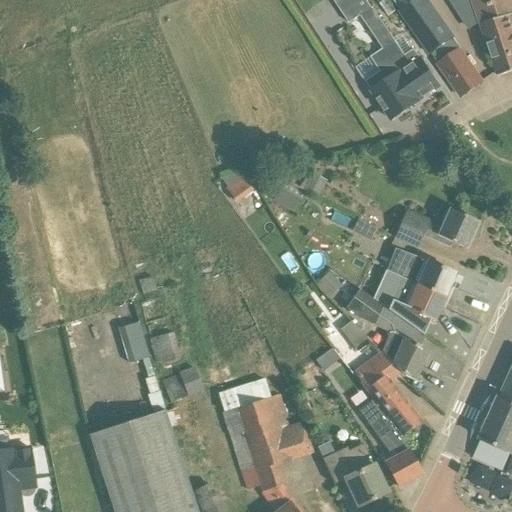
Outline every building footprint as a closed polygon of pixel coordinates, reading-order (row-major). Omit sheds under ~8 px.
[(372,9),(366,0),(333,0),(350,24),(372,9)] [(470,0),(452,0),(450,1),(469,30),(479,25),(479,24),(470,0)] [(511,0),(474,0),(498,73),(500,77),(511,73),(511,29),(508,18),(511,16),(511,0)] [(453,38),(443,45),(441,41),(429,49),(436,60),(462,98),(463,98),(484,83),(467,58),(453,38)] [(440,87),(415,50),(406,56),(396,41),(371,58),(381,73),(366,83),(392,121),(420,102),(419,101),(440,87)] [(318,199),(327,182),(312,174),(303,192),(318,199)] [(252,190),(243,178),(227,190),(236,202),(252,190)] [(263,198),(270,194),(262,180),(255,185),(263,198)] [(300,200),(280,189),(273,202),(293,213),(300,200)] [(433,226),(407,214),(396,238),(419,249),(425,236),(437,241),(437,242),(451,248),(453,244),(467,250),(479,223),(451,210),(444,227),(435,223),(433,226)] [(399,277),(446,298),(456,274),(429,262),(429,263),(397,251),(389,273),(399,277)] [(316,284),(325,294),(338,283),(329,273),(316,284)] [(435,322),(446,298),(399,277),(385,309),(404,322),(424,337),(429,325),(433,326),(435,322)] [(388,336),(419,351),(425,338),(424,337),(404,322),(385,309),(361,291),(346,310),(369,327),(388,336)] [(139,322),(120,328),(132,363),(151,357),(139,322)] [(343,330),(358,345),(366,337),(351,322),(343,330)] [(180,360),(173,334),(149,341),(156,367),(180,360)] [(388,336),(380,354),(398,374),(401,372),(406,377),(415,382),(428,356),(419,351),(388,336)] [(350,369),(403,437),(422,422),(390,381),(398,374),(380,354),(375,349),(350,369)] [(323,372),(331,366),(324,355),(315,362),(323,372)] [(170,403),(202,391),(193,369),(179,374),(180,377),(163,383),(170,403)] [(511,373),(482,441),(511,453),(511,373)] [(300,511),(282,487),(287,485),(279,463),(308,453),(310,447),(301,424),(281,431),(277,419),(286,416),(279,395),(235,409),(263,494),(273,490),(276,499),(283,509),(278,511),(300,511)] [(359,412),(387,450),(395,460),(387,464),(400,489),(424,475),(419,466),(410,451),(401,439),(373,402),(359,412)] [(198,511),(166,412),(90,437),(114,511),(198,511)] [(324,460),(335,455),(329,443),(318,448),(324,460)] [(336,486),(347,481),(359,508),(388,494),(369,454),(367,455),(362,445),(349,451),(348,449),(335,455),(324,460),(336,486)] [(12,450),(0,451),(0,511),(21,511),(18,489),(36,487),(31,448),(13,451),(12,450)] [(479,464),(471,483),(491,491),(499,472),(479,464)]
